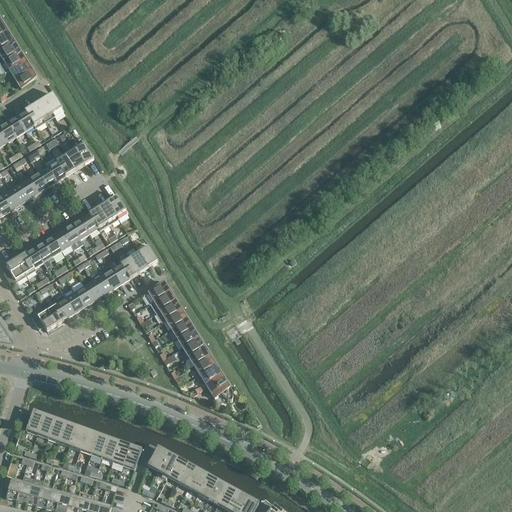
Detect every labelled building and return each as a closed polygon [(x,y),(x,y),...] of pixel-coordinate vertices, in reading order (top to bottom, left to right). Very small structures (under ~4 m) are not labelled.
[(0,40),(9,35),(3,26),(0,27),(0,40)] [(0,53),(14,44),(9,35),(0,40),(0,53)] [(0,53),(0,56),(4,63),(20,54),(14,44),(0,53)] [(0,66),(5,75),(10,72),(26,63),(20,54),(4,63),(0,66)] [(10,72),(16,82),(31,72),(26,63),(10,72)] [(31,72),(16,82),(22,91),(37,81),(31,72)] [(54,96),(45,101),(44,102),(55,119),(65,113),(54,96)] [(44,102),(35,108),(46,125),(55,119),(44,102)] [(46,125),(35,108),(26,113),(37,131),(46,125)] [(26,113),(17,119),(26,134),(34,129),(36,131),(37,131),(26,113)] [(26,134),(17,119),(7,125),(17,140),(26,134)] [(7,125),(0,129),(0,133),(7,146),(17,140),(7,125)] [(94,161),(84,144),(74,150),(85,167),(94,161)] [(85,167),(74,150),(65,156),(76,173),(85,167)] [(76,173),(65,156),(56,162),(67,179),(76,173)] [(54,160),(45,165),(48,170),(57,184),(67,179),(56,162),(55,162),(54,160)] [(48,170),(39,176),(48,190),(57,184),(48,170)] [(48,190),(39,176),(30,181),(39,196),(48,190)] [(39,196),(30,181),(20,187),(30,202),(39,196)] [(30,202),(20,187),(11,193),(20,208),(30,202)] [(20,208),(11,193),(2,199),(11,213),(20,208)] [(0,215),(2,219),(11,213),(2,199),(0,195),(0,215)] [(118,199),(108,205),(119,222),(129,216),(118,199)] [(99,210),(110,228),(119,222),(108,205),(99,210)] [(99,210),(90,216),(101,233),(110,228),(99,210)] [(81,222),(90,237),(98,231),(100,234),(101,233),(90,216),(81,222)] [(81,222),(72,228),(81,242),(90,237),(81,222)] [(62,233),(71,248),(81,242),(72,228),(62,233)] [(62,233),(53,239),(62,254),(65,258),(74,252),(71,248),(62,233)] [(115,237),(109,241),(111,245),(118,241),(115,237)] [(62,254),(53,239),(44,245),(53,260),(62,254)] [(121,243),(111,248),(113,252),(123,247),(121,243)] [(44,245),(35,251),(44,265),(47,270),(48,270),(52,267),(50,265),(54,262),(53,260),(44,245)] [(159,264),(148,247),(138,253),(149,270),(159,264)] [(44,265),(35,251),(25,256),(36,273),(37,273),(35,271),(44,265)] [(149,270),(138,253),(129,258),(140,276),(149,270)] [(25,256),(16,262),(27,279),(36,273),(25,256)] [(140,276),(129,258),(120,264),(131,281),(140,276)] [(27,279),(16,262),(7,268),(9,272),(4,276),(12,288),(27,279)] [(131,281),(120,264),(119,265),(121,267),(112,272),(121,287),(131,281)] [(121,287),(112,272),(103,278),(112,293),(121,287)] [(91,280),(94,284),(103,299),(112,293),(103,278),(100,274),(91,280)] [(80,283),(71,289),(72,291),(85,310),(94,304),(85,290),(80,283)] [(103,299),(94,284),(85,290),(94,304),(103,299)] [(171,295),(165,285),(144,298),(150,308),(151,307),(171,295)] [(72,291),(63,296),(66,301),(75,316),(85,310),(72,291)] [(171,295),(151,307),(156,316),(176,304),(171,295)] [(63,296),(54,302),(56,305),(66,322),(75,316),(66,301),(63,296)] [(162,325),(166,323),(182,313),(176,304),(156,316),(162,325)] [(47,311),(57,327),(66,322),(56,305),(47,311)] [(57,327),(47,311),(32,320),(40,332),(45,329),(47,333),(57,327)] [(166,323),(172,332),(188,322),(182,313),(166,323)] [(172,332),(178,341),(194,331),(188,322),(172,332)] [(178,341),(184,350),(199,341),(194,331),(178,341)] [(184,350),(189,360),(205,350),(199,341),(184,350)] [(189,360),(195,369),(211,359),(205,350),(189,360)] [(201,378),(217,368),(211,359),(195,369),(201,378)] [(206,385),(207,387),(222,377),(217,368),(201,378),(206,385)] [(208,389),(212,396),(228,386),(222,377),(207,387),(208,389)] [(232,394),(231,392),(228,386),(212,396),(216,401),(222,397),(223,399),(224,400),(225,401),(227,402),(228,403),(229,403),(231,404),(233,404),(233,402),(233,401),(233,400),(233,398),(233,397),(233,395),(232,394)] [(25,419),(21,432),(38,438),(44,420),(33,416),(31,421),(25,419)] [(55,424),(44,420),(38,438),(49,442),(55,424)] [(55,424),(49,442),(59,446),(66,428),(55,424)] [(76,432),(66,428),(59,446),(70,450),(76,432)] [(76,432),(70,450),(81,454),(87,436),(76,432)] [(87,436),(81,454),(92,458),(98,440),(87,436)] [(109,444),(98,440),(92,458),(102,461),(109,444)] [(109,444),(102,461),(113,465),(120,448),(109,444)] [(130,452),(120,448),(113,465),(124,469),(130,452)] [(130,452),(124,469),(135,473),(141,456),(130,452)] [(159,475),(168,458),(157,453),(148,469),(159,475)] [(178,464),(168,458),(159,475),(169,480),(178,464)] [(179,486),(188,469),(178,464),(169,480),(179,486)] [(198,475),(188,469),(179,486),(189,491),(198,475)] [(198,475),(189,491),(199,497),(208,480),(198,475)] [(23,484),(6,479),(4,488),(10,490),(7,500),(18,503),(23,484)] [(23,484),(18,503),(28,505),(34,481),(24,479),(23,484)] [(208,480),(199,497),(209,502),(218,486),(208,480)] [(34,481),(28,505),(37,508),(43,489),(44,483),(34,481)] [(228,492),(218,486),(209,502),(219,508),(228,492)] [(43,489),(37,508),(47,511),(52,492),(43,489)] [(52,492),(47,511),(51,511),(57,511),(62,495),(52,492)] [(228,492),(219,508),(226,511),(229,511),(238,497),(228,492)] [(62,495),(57,511),(68,511),(72,498),(62,495)] [(82,500),(78,511),(89,511),(92,503),(93,498),(83,496),(82,500)] [(242,511),(248,503),(238,497),(229,511),(242,511)] [(72,498),(68,511),(78,511),(82,500),(72,498)] [(92,503),(89,511),(99,511),(102,506),(92,503)] [(248,503),(242,511),(256,511),(258,508),(248,503)]
